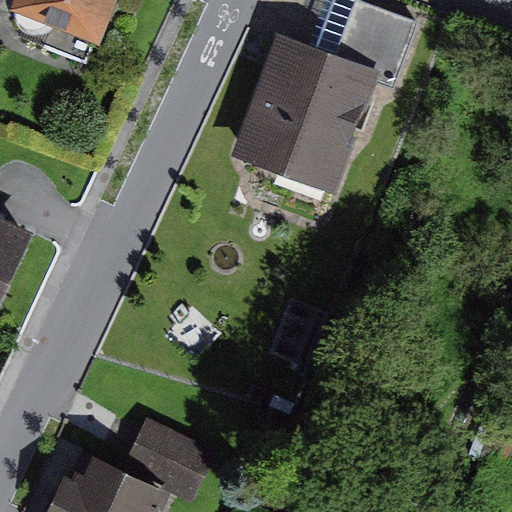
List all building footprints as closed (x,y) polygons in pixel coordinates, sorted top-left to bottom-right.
[(0,0),(0,2),(14,8),(17,0),(0,0)] [(117,0),(17,0),(14,8),(35,16),(102,42),(117,0)] [(435,19),(385,0),(372,0),(352,53),(396,69),(392,80),(410,87),(435,19)] [(95,60),(102,42),(35,16),(28,35),(95,60)] [(352,53),(300,33),(255,152),(352,188),(392,80),(396,69),(352,53)] [(0,306),(35,234),(0,217),(0,306)] [(221,453),(161,424),(141,467),(201,495),(221,453)] [(164,511),(173,495),(97,460),(72,511),(164,511)]
